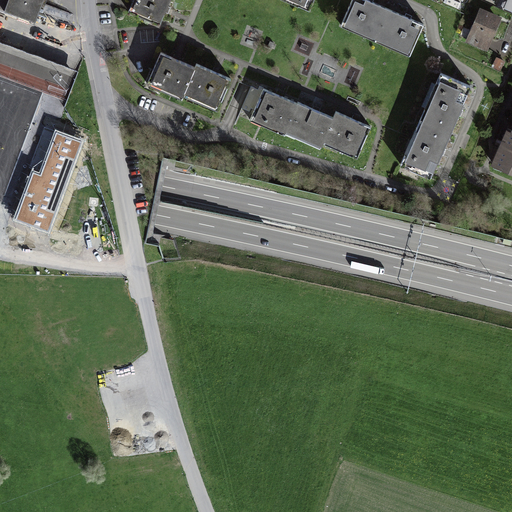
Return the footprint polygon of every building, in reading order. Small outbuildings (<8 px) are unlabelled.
[(0,0),(0,13),(35,26),(44,0),(0,0)] [(134,9),(132,12),(159,25),(169,0),(133,0),(131,4),(135,6),(134,9)] [(312,0),(286,0),(308,9),(312,0)] [(390,7),(374,0),(351,0),(342,22),(377,37),(390,7)] [(425,22),(390,7),(377,37),(412,52),(425,22)] [(502,18),(480,9),(466,42),(487,51),(490,44),(502,18)] [(0,60),(73,88),(77,76),(0,46),(0,60)] [(195,67),(161,52),(149,80),(183,94),(185,91),(195,67)] [(501,60),(496,58),(492,67),(500,71),(505,62),(501,60)] [(73,88),(0,60),(0,100),(60,123),(73,88)] [(231,78),(196,63),(195,67),(185,91),(219,106),(231,78)] [(472,86),(441,73),(421,117),(453,130),(472,86)] [(298,104),(264,89),(252,116),(286,131),(287,127),(298,104)] [(298,102),(298,104),(287,127),(323,143),(324,139),(333,118),(298,102)] [(371,126),(336,111),(333,118),(324,139),(358,154),(371,126)] [(453,130),(421,117),(402,161),(433,175),(453,130)] [(506,127),(491,163),(511,172),(511,129),(506,127)] [(82,142),(56,133),(41,176),(33,173),(16,220),(49,232),(82,142)]
